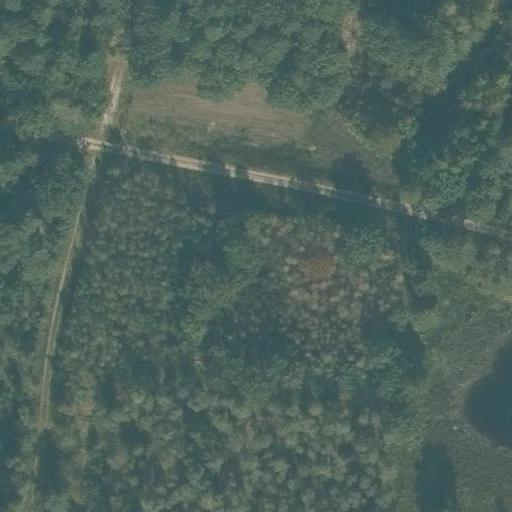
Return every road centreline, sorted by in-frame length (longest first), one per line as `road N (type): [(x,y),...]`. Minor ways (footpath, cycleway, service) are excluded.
road 1 (unknown): [(146,157),(94,146),(38,511)]
road 2 (unknown): [(511,238),(146,157)]
road 3 (track): [(0,129),(94,146),(137,0)]
